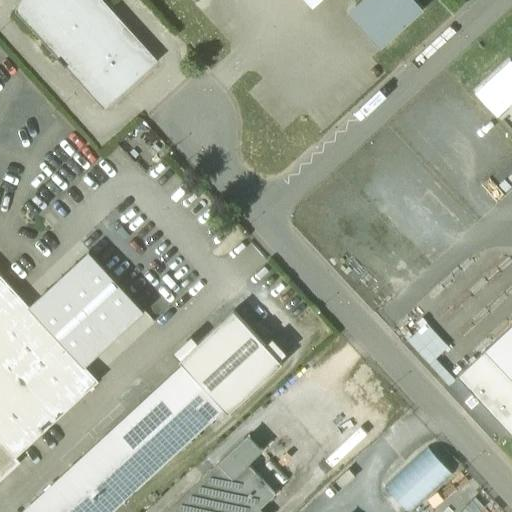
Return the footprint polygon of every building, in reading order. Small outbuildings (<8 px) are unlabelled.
[(90,26),(66,0),(21,0),(15,11),(104,109),(158,61),(110,8),(90,26)] [(110,8),(102,0),(66,0),(90,26),(110,8)] [(415,0),(358,0),(356,3),(389,39),(423,8),(415,0)] [(499,118),(511,105),(511,57),(475,92),(499,118)] [(143,311),(89,252),(30,307),(84,366),(143,311)] [(30,307),(0,274),(0,479),(1,479),(0,478),(0,471),(56,419),(42,404),(84,366),(30,307)] [(234,310),(179,360),(228,413),(282,363),(234,310)] [(511,327),(486,351),(485,350),(457,375),(511,434),(511,327)] [(184,365),(24,511),(110,511),(223,408),(184,365)] [(295,476),(322,449),(294,420),(266,447),(295,476)] [(249,436),(166,511),(254,511),(275,494),(248,464),(262,451),(249,436)] [(429,444),(386,486),(412,511),(455,470),(429,444)]
